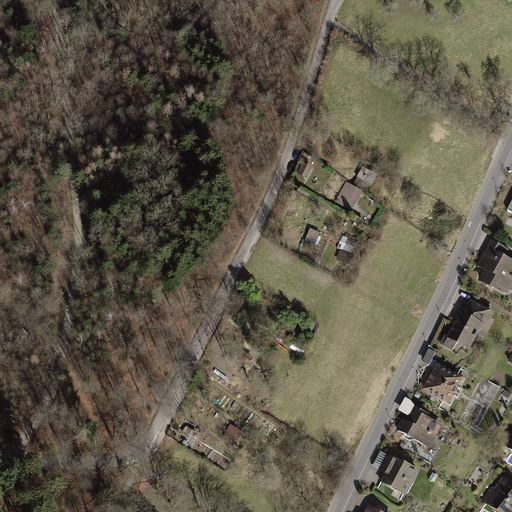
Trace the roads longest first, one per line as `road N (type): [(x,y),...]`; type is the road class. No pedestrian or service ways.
road 1 (unclassified): [(147,443),(260,217),(336,0)]
road 2 (track): [(52,0),(79,258),(60,370),(38,418),(6,459)]
road 3 (residential): [(341,511),(511,144)]
road 4 (unclassified): [(0,459),(119,460),(147,443)]
